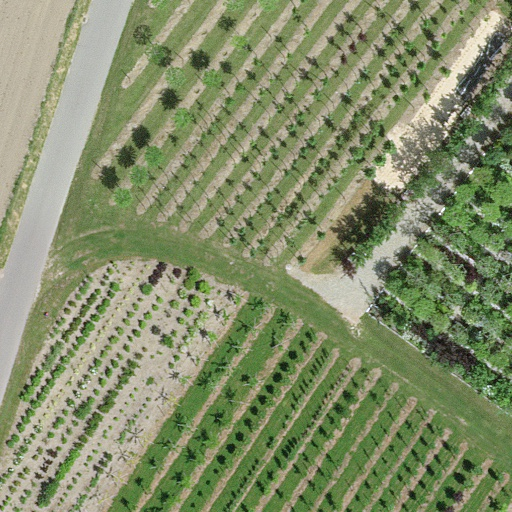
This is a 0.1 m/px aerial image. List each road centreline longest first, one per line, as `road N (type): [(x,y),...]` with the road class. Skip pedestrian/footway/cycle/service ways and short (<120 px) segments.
road 1 (track): [(19,284),(111,245),(193,252),(281,289),(511,439)]
road 2 (unclassified): [(112,0),(0,344)]
road 3 (track): [(322,315),(511,85)]
